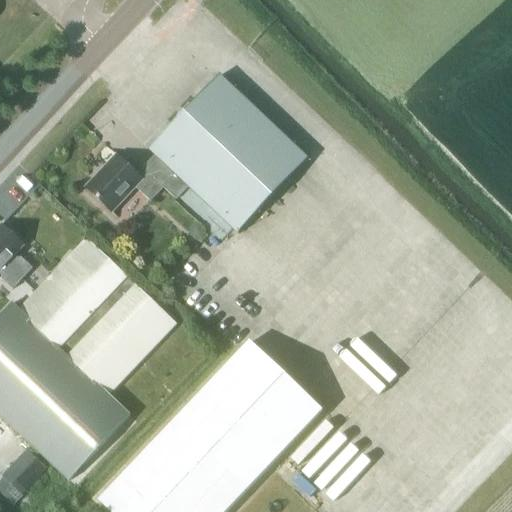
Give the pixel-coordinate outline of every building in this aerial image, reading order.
[(239,235),(309,161),(222,78),(151,152),(157,157),(138,176),(119,157),(88,189),(113,213),(137,188),(153,203),(166,189),(179,201),(191,189),(239,235)] [(0,257),(23,280),(33,269),(21,258),(20,260),(15,256),(25,246),(3,225),(0,228),(0,257)] [(195,240),(201,240),(206,236),(206,229),(201,225),(194,225),(190,229),(190,236),(195,240)] [(13,305),(0,317),(0,415),(69,481),(131,417),(109,396),(176,326),(86,240),(19,311),(13,305)] [(13,290),(23,280),(0,257),(0,274),(3,277),(2,279),(13,290)] [(365,406),(368,409),(476,299),(450,274),(440,284),(427,272),(327,374),(339,385),(330,394),(355,417),(365,406)] [(228,511),(323,412),(250,342),(98,502),(108,511),(228,511)] [(47,469),(27,450),(2,476),(22,496),(47,469)] [(328,499),(341,511),(420,511),(410,503),(407,507),(381,484),(383,482),(373,472),(364,482),(353,471),(328,499)]
